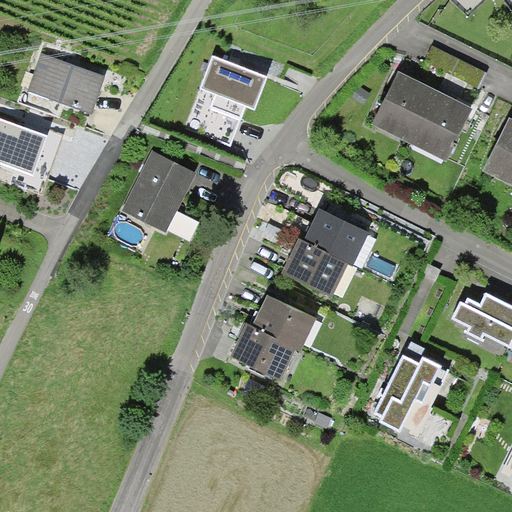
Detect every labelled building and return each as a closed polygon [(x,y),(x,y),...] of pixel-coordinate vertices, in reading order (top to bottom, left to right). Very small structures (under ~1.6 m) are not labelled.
[(491,81),(434,52),(429,63),(485,92),(491,81)] [(266,76),(212,56),(202,85),(255,107),(266,76)] [(106,80),(44,60),(33,94),(96,114),(106,80)] [(456,161),(481,112),(409,75),(383,124),(456,161)] [(511,182),(511,124),(488,171),(511,182)] [(199,173),(153,153),(128,213),(173,232),(199,173)] [(375,235),(318,210),(303,245),(351,264),(360,270),(375,235)] [(339,293),(351,264),(295,242),(283,271),(339,293)] [(472,297),(459,322),(511,349),(511,301),(497,293),(490,306),(472,297)] [(328,322),(270,297),(255,332),(303,351),(313,357),(328,322)] [(292,380),(303,351),(247,329),(236,358),(292,380)] [(412,355),(381,412),(448,449),(484,384),(432,356),(428,364),(412,355)]
